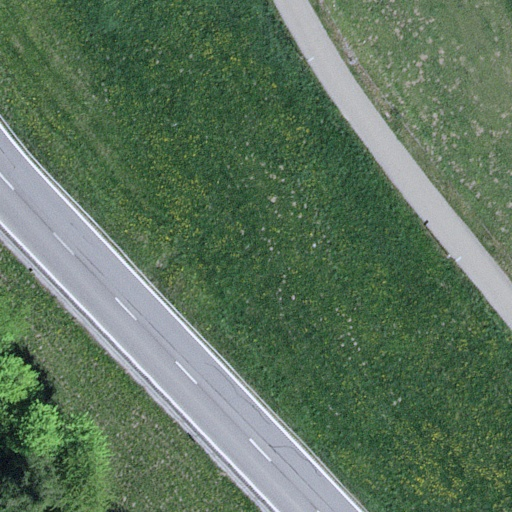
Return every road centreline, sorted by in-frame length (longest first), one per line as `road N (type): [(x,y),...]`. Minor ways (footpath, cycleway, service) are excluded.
road 1 (primary): [(317,511),(0,173)]
road 2 (track): [(290,0),(376,135),(511,308)]
